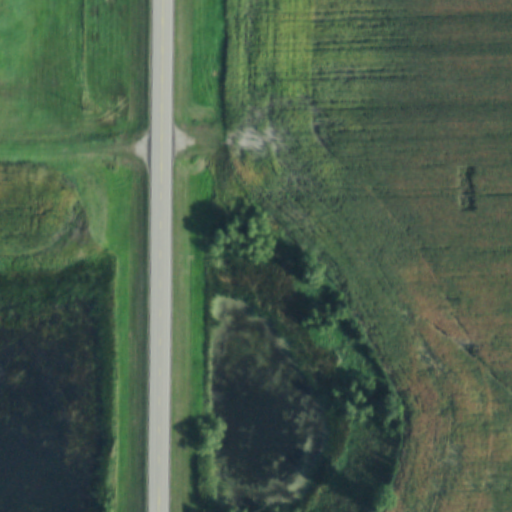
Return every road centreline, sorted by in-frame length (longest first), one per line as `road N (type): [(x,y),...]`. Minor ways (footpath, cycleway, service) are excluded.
road 1 (secondary): [(162,511),(168,0)]
road 2 (track): [(167,139),(0,156)]
